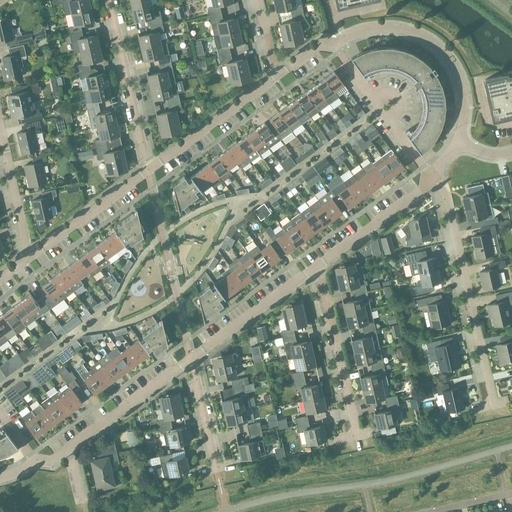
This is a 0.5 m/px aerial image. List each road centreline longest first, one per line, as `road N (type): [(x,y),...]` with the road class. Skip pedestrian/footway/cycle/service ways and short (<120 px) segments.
road 1 (residential): [(494,408),(439,190),(428,174)]
road 2 (residential): [(345,37),(402,28),(438,45),(462,85),(457,144)]
road 3 (residential): [(357,440),(316,267)]
road 4 (residential): [(144,169),(107,0)]
road 5 (residential): [(144,169),(277,77)]
road 6 (residential): [(428,174),(334,45)]
road 7 (residential): [(316,267),(190,360)]
road 8 (residential): [(190,360),(70,448)]
road 9 (residential): [(428,174),(420,192),(316,267)]
road 10 (residential): [(30,258),(144,169)]
road 11 (residential): [(30,258),(0,126)]
